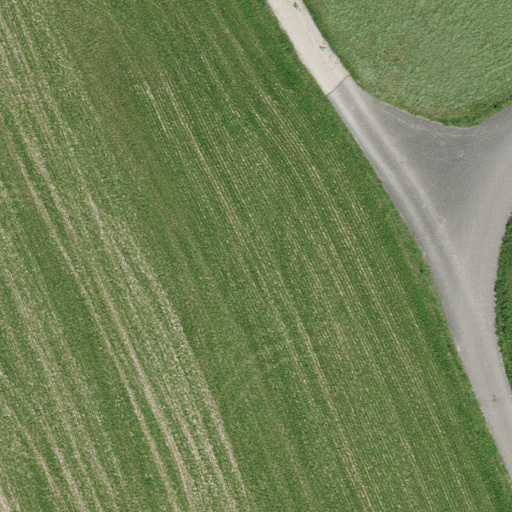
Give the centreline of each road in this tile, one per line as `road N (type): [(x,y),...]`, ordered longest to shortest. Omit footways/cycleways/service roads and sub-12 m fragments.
road 1 (unclassified): [(511,441),(441,266),(439,219),(462,165),(511,114)]
road 2 (track): [(462,165),(327,87),(279,0)]
